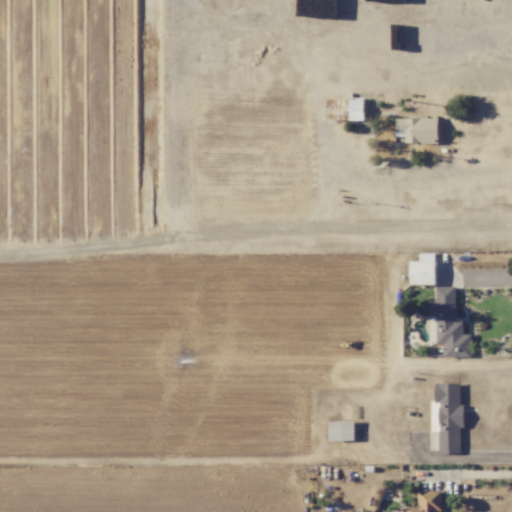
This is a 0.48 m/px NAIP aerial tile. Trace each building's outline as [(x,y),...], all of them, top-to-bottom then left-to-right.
[(364,120),(363,98),(325,99),(325,121),(364,120)] [(439,118),(396,117),(396,130),(406,131),(405,143),(438,144),(439,118)] [(410,285),(435,284),(435,253),(419,253),(419,261),(410,261),(410,285)] [(455,287),(436,287),(436,301),(428,301),(429,316),(436,316),(436,346),(444,346),(444,357),(471,357),(471,334),(463,334),(463,317),(455,317),(455,287)] [(461,383),(434,383),(435,401),(431,401),(431,431),(439,431),(439,453),(462,453),(461,383)] [(355,440),(354,420),(328,421),(329,441),(355,440)] [(441,511),(441,510),(442,510),(442,491),(418,491),(418,507),(403,507),(403,511),(441,511)]
